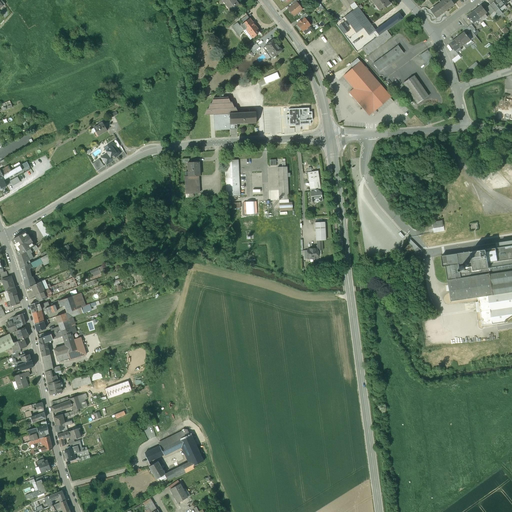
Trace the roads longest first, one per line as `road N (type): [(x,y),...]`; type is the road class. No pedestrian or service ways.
road 1 (tertiary): [(331,137),(379,511)]
road 2 (residential): [(331,137),(161,148),(3,237)]
road 3 (residential): [(7,246),(76,511)]
road 4 (unknown): [(511,325),(470,331),(454,322),(434,293),(426,250),(511,236)]
road 5 (residential): [(455,88),(466,127),(331,137)]
road 6 (tertiary): [(265,0),(312,64),(331,137)]
